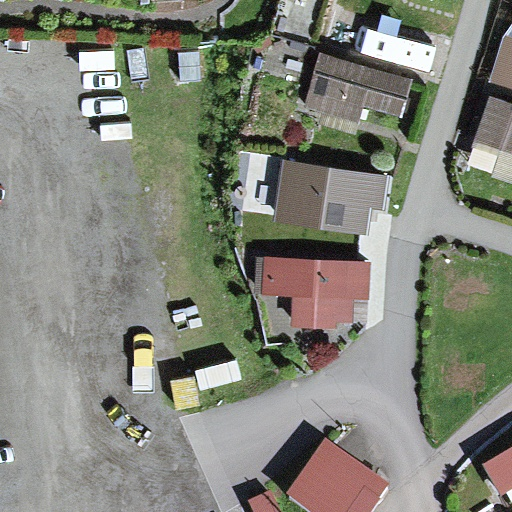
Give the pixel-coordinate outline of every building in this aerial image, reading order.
[(390,3),(377,0),(338,0),(327,47),(431,74),(439,42),(384,28),(390,3)] [(511,9),(490,77),(511,84),(511,9)] [(410,86),(322,64),(311,110),(365,123),(369,110),(401,119),(410,86)] [(511,98),(488,91),(472,137),(511,151),(511,98)] [(384,177),(285,164),(279,211),(361,221),(363,207),(380,210),(384,177)] [(367,265),(261,263),(261,293),(292,293),(292,325),(366,326),(367,265)] [(491,276),(443,276),(444,326),(491,325),(491,276)] [(374,511),(389,491),(328,450),(290,506),(298,511),(374,511)] [(511,511),(511,461),(487,475),(508,511),(511,511)]
